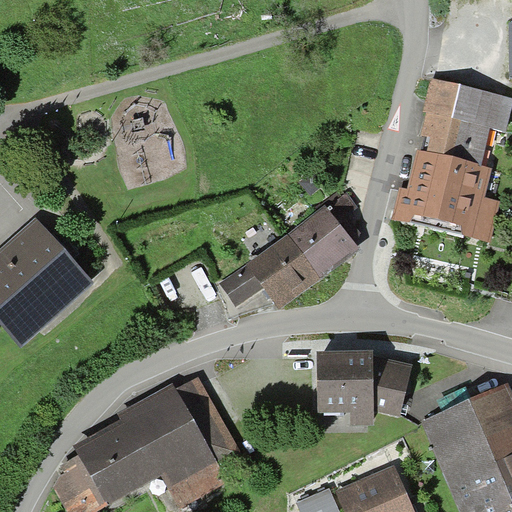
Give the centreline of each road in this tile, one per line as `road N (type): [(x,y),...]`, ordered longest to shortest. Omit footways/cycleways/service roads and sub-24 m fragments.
road 1 (tertiary): [(357,319),(245,332),(135,372),(77,418),(18,511)]
road 2 (residential): [(415,0),(408,74),(357,319)]
road 3 (tertiary): [(511,349),(357,319)]
